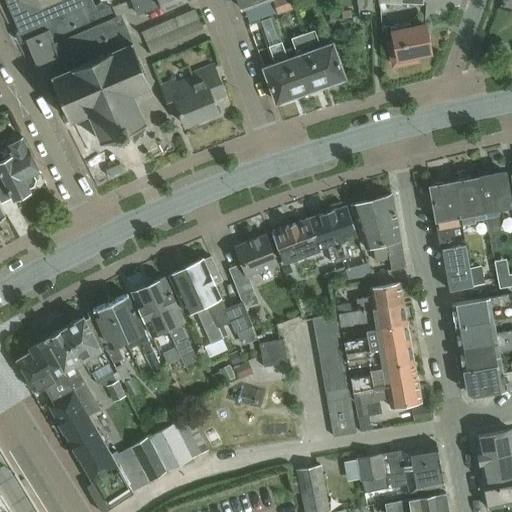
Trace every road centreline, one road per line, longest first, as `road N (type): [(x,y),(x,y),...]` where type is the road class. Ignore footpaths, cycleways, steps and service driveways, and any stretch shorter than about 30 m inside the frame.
road 1 (residential): [(398,130),(452,422)]
road 2 (residential): [(209,467),(452,422)]
road 3 (residential): [(0,51),(99,238)]
road 4 (tertiary): [(277,165),(99,238)]
road 5 (residential): [(277,165),(216,0)]
road 6 (residential): [(78,511),(0,384)]
road 7 (tertiary): [(398,130),(277,165)]
